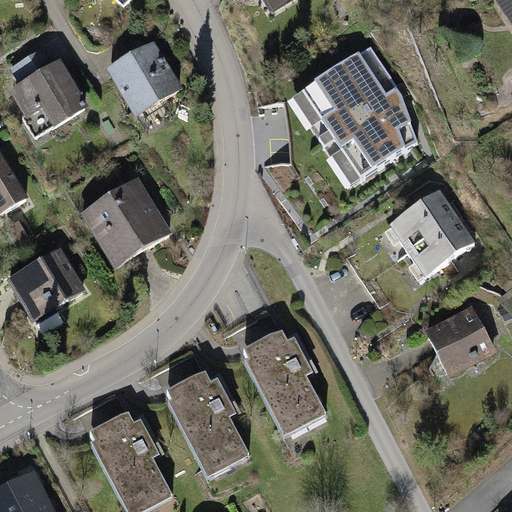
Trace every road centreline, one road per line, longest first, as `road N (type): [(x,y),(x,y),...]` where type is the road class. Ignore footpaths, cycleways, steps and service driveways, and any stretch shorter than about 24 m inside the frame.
road 1 (residential): [(240,212),(265,228),(298,272),(422,511)]
road 2 (residential): [(14,420),(125,361),(182,317),(240,212)]
road 3 (residential): [(240,212),(232,93),(195,0)]
